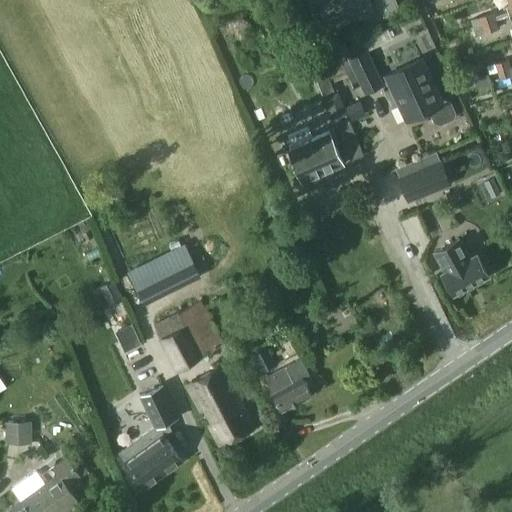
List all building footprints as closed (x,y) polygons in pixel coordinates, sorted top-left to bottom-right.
[(320,30),(321,29),(323,35),(357,22),(361,30),(398,15),(391,0),(307,0),(312,11),(313,11),(320,30)] [(473,27),(495,20),(493,12),(470,19),(473,27)] [(498,28),(495,20),(473,27),(476,36),(485,33),(484,33),(498,28)] [(366,92),(382,84),(365,49),(350,57),(366,92)] [(441,101),(421,58),(386,75),(396,96),(397,95),(401,104),(400,104),(407,120),(427,111),(427,112),(430,111),(435,121),(440,123),(453,117),(455,112),(450,101),(445,99),(441,101)] [(489,73),(510,66),(508,59),(486,66),(489,73)] [(311,65),(322,95),(334,90),(322,61),(311,65)] [(511,75),(511,72),(510,66),(489,73),(489,74),(497,71),(500,79),(511,75)] [(473,79),(461,82),(464,88),(475,84),(473,79)] [(352,159),(364,154),(339,91),(325,96),(334,119),(336,118),(339,127),(352,159)] [(295,123),(290,112),(275,118),(280,129),(295,123)] [(308,128),(287,137),(292,148),(290,148),(304,181),(343,164),(335,145),(340,143),(334,129),(313,138),(308,128)] [(450,184),(437,151),(397,167),(409,200),(450,184)] [(491,196),(499,193),(492,179),(484,183),(491,196)] [(125,198),(117,180),(102,187),(111,205),(125,198)] [(333,207),(307,218),(325,259),(338,253),(344,267),(366,257),(361,246),(351,250),(333,207)] [(453,295),(487,275),(475,255),(469,258),(458,239),(433,253),(444,272),(441,274),(453,295)] [(129,273),(145,304),(200,276),(184,245),(129,273)] [(123,299),(114,281),(101,287),(110,305),(123,299)] [(177,368),(224,344),(201,300),(155,324),(177,368)] [(132,323),(115,331),(125,351),(141,343),(132,323)] [(278,367),(268,347),(242,361),(252,380),(278,367)] [(286,367),(264,378),(267,384),(282,411),(312,394),(302,377),(309,373),(301,358),(286,367)] [(219,446),(255,427),(223,365),(186,384),(201,412),(206,409),(213,423),(208,425),(219,446)] [(162,385),(141,395),(156,426),(167,421),(177,417),(162,385)] [(247,400),(257,395),(252,385),(243,390),(247,400)] [(29,420),(5,420),(5,440),(29,440),(29,420)] [(156,427),(120,452),(144,486),(181,460),(163,434),(170,429),(167,421),(156,426),(156,427)] [(68,486),(81,477),(72,465),(67,458),(53,467),(58,474),(10,508),(12,511),(62,511),(78,501),(68,486)] [(80,459),(72,465),(81,477),(82,479),(90,473),(80,459)]
